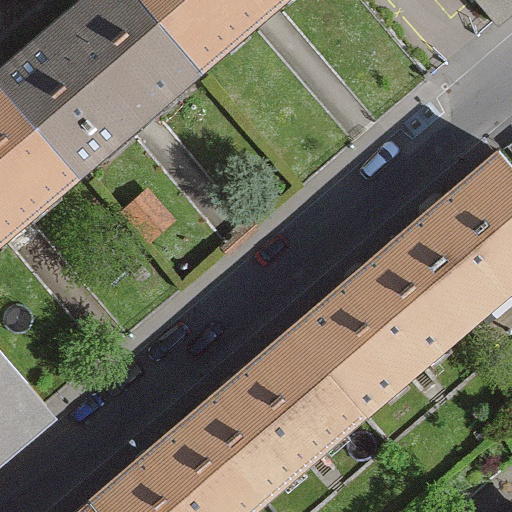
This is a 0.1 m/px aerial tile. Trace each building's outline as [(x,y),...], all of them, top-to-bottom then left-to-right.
[(158,0),(80,0),(0,66),(81,165),(145,112),(208,60),(158,0)] [(0,0),(0,66),(80,0),(0,0)] [(158,0),(208,60),(270,9),(280,0),(158,0)] [(511,0),(483,0),(499,19),(511,7),(511,0)] [(0,66),(0,231),(14,220),(81,165),(0,66)] [(511,168),(494,148),(385,241),(464,332),(496,304),(511,289),(511,168)] [(174,213),(148,183),(125,203),(151,233),(174,213)] [(464,332),(385,241),(281,330),(360,421),(464,332)] [(260,507),(360,421),(281,330),(182,416),(260,507)] [(0,445),(54,400),(0,336),(0,445)] [(93,511),(253,511),(260,507),(182,416),(84,500),(93,511)] [(93,511),(84,500),(69,511),(93,511)]
